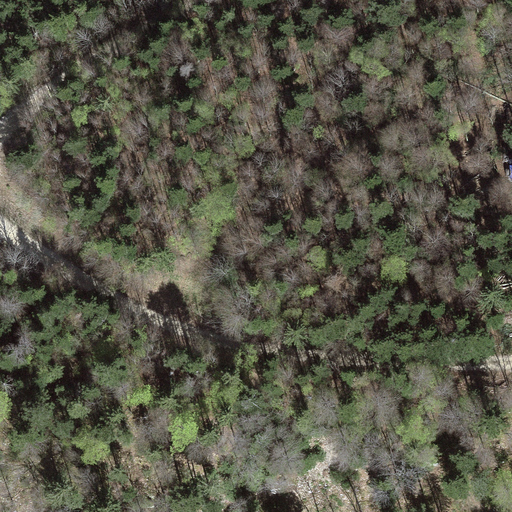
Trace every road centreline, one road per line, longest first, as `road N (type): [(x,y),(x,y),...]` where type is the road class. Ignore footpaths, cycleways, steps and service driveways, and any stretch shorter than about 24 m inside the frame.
road 1 (track): [(0,217),(134,308),(302,372),(511,366)]
road 2 (track): [(241,0),(0,117)]
